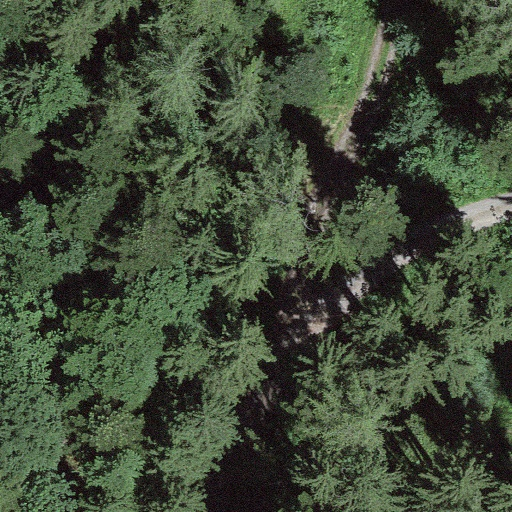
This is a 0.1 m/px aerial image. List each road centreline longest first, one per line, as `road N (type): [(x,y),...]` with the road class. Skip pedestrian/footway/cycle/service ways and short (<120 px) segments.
road 1 (track): [(199,511),(253,405),(329,285),(511,220)]
road 2 (track): [(329,285),(344,165),(390,0)]
